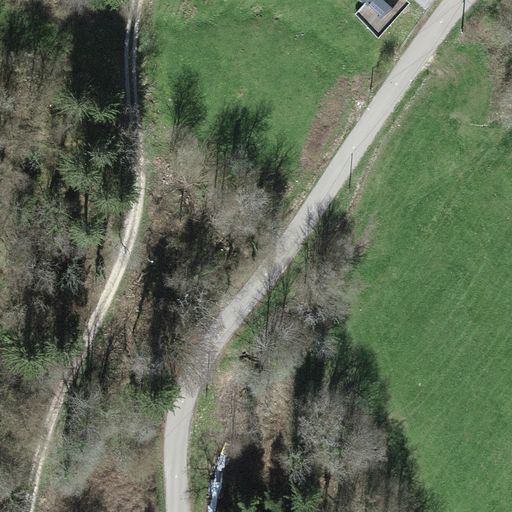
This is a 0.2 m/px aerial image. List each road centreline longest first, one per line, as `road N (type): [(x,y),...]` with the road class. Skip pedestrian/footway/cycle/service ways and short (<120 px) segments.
road 1 (tertiary): [(175,511),(176,415),(198,356),(457,0)]
road 2 (track): [(135,0),(135,215),(121,263),(51,393),(24,511)]
